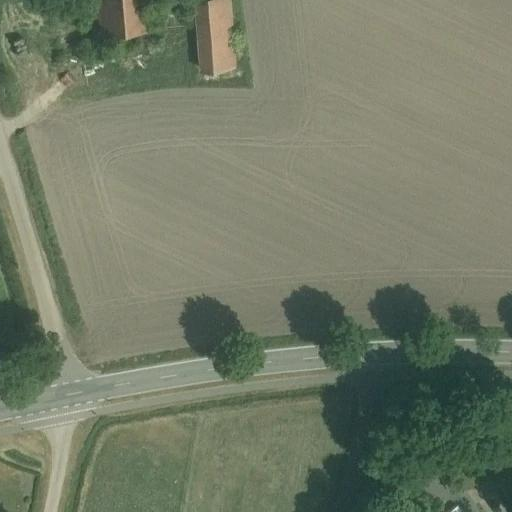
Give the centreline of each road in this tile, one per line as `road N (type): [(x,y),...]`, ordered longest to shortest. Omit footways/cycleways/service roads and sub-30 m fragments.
road 1 (tertiary): [(77,395),(375,359),(511,357)]
road 2 (unclassified): [(77,395),(0,128)]
